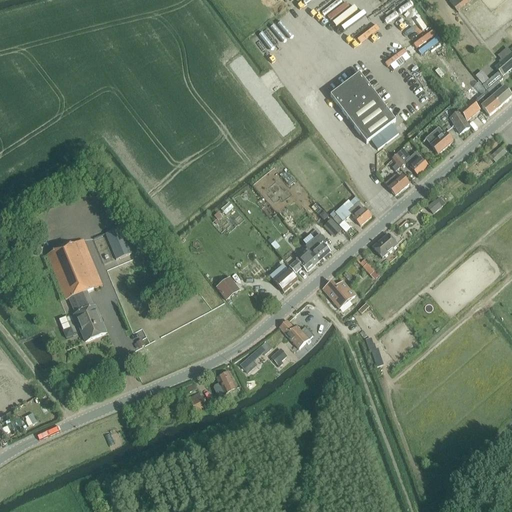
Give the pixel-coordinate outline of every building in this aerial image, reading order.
[(417,48),(437,37),(435,32),(414,43),(417,48)] [(483,88),(487,93),(500,108),(511,99),(498,83),(502,80),(502,77),(511,68),(511,54),(495,69),(499,74),(483,88)] [(476,77),(483,85),(490,80),(482,71),(476,77)] [(359,76),(330,98),(366,146),(395,124),(359,76)] [(500,108),(487,93),(476,103),(489,118),(500,108)] [(459,112),(467,123),(479,112),(471,102),(459,112)] [(460,136),(470,129),(460,114),(450,121),(460,136)] [(438,130),(426,141),(431,147),(430,148),(438,156),(452,144),(445,135),(443,136),(438,130)] [(490,159),(495,164),(505,155),(500,149),(490,159)] [(404,158),(401,161),(405,165),(406,164),(418,178),(428,168),(421,160),(416,154),(410,159),(408,157),(405,160),(404,158)] [(397,157),(392,161),(400,170),(405,165),(401,161),(397,157)] [(385,186),(395,198),(409,186),(401,177),(398,180),(395,178),(385,186)] [(342,208),(330,218),(345,234),(350,229),(343,223),(351,216),(353,219),(360,228),(371,219),(364,210),(363,210),(358,204),(359,203),(355,198),(349,204),(343,210),(342,208)] [(432,216),(441,209),(444,205),(439,198),(435,202),(426,209),(432,216)] [(321,211),(317,215),(323,223),(328,218),(321,211)] [(331,221),(323,229),(327,232),(329,230),(336,237),(341,232),(331,221)] [(116,261),(131,255),(140,252),(129,226),(105,236),(116,261)] [(307,251),(319,264),(330,254),(324,247),(327,244),(320,236),(305,249),(307,251)] [(373,250),(382,260),(397,247),(388,237),(373,250)] [(271,239),(268,242),(276,252),(280,249),(275,243),(271,239)] [(87,344),(107,335),(95,308),(93,309),(87,293),(102,287),(83,242),(47,256),(66,302),(70,300),(76,316),(74,317),(87,344)] [(319,264),(307,251),(296,261),(297,262),(289,269),(295,275),(303,269),(307,274),(319,264)] [(369,265),(363,270),(369,277),(375,272),(369,265)] [(287,272),(274,284),(284,295),(297,283),(287,272)] [(355,296),(343,281),(339,284),(335,279),(327,286),(344,306),(355,296)] [(230,280),(216,290),(226,303),(239,292),(230,280)] [(287,323),(279,329),(299,351),(306,344),(308,346),(311,343),(309,342),(313,339),(305,330),(301,333),(297,328),(294,330),(287,323)] [(66,340),(74,337),(71,328),(62,332),(66,340)] [(139,348),(139,350),(140,349),(145,347),(142,341),(138,343),(136,344),(137,345),(134,346),(136,350),(139,348)] [(377,343),(369,345),(376,369),(384,366),(377,343)] [(266,344),(259,350),(265,357),(271,351),(266,344)] [(276,354),(269,359),(279,372),(286,367),(276,354)] [(249,359),(240,367),(248,375),(251,372),(249,370),(255,365),(249,359)] [(224,398),(225,396),(237,390),(229,374),(217,379),(220,385),(215,388),(214,390),(218,399),(221,400),(224,398)] [(185,388),(188,394),(195,390),(193,385),(185,388)] [(202,398),(201,398),(199,394),(189,399),(191,403),(190,403),(195,413),(206,408),(202,398)]
